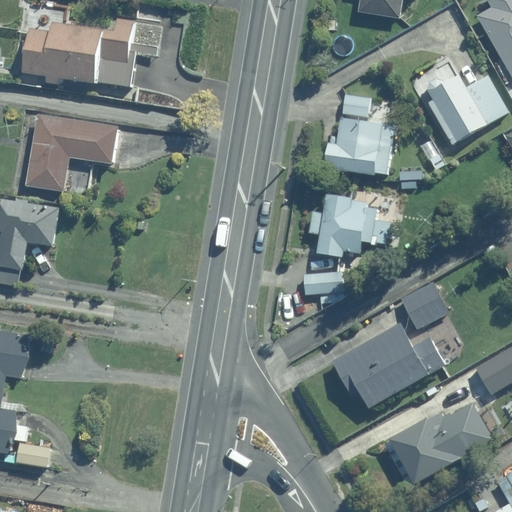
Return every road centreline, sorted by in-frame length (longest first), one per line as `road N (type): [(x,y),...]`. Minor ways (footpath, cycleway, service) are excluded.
road 1 (secondary): [(213,417),(274,0)]
road 2 (residential): [(213,417),(261,359),(511,234)]
road 3 (residential): [(213,417),(272,449),(316,511)]
